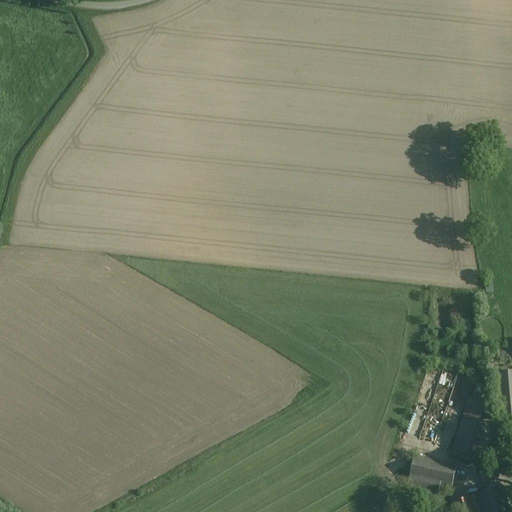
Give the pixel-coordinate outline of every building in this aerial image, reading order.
[(501,423),(511,422),(511,373),(496,375),(501,423)] [(469,398),(451,457),(468,463),(479,428),(474,427),(482,402),(469,398)] [(511,423),(497,425),(498,435),(511,433),(511,423)] [(511,469),(511,455),(490,448),(484,467),(510,476),(511,469)] [(413,460),(407,492),(436,498),(438,490),(451,493),(456,469),(413,460)] [(454,511),(509,511),(503,489),(452,505),(454,511)]
